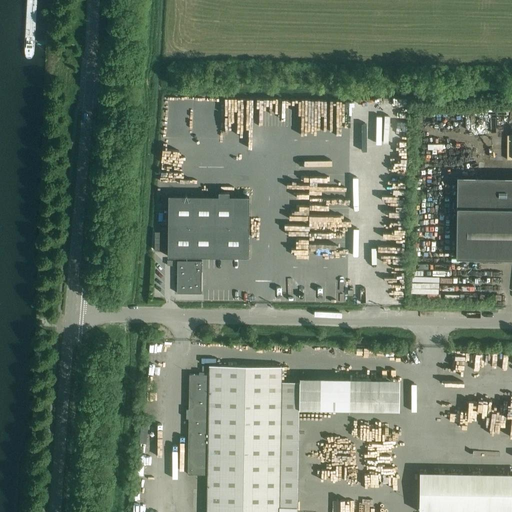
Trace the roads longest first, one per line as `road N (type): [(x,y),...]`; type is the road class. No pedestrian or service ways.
road 1 (unclassified): [(511,321),(70,314)]
road 2 (unknown): [(265,242),(266,139),(291,125),(375,134),(381,222),(358,243)]
road 3 (unclassified): [(70,314),(93,0)]
road 4 (unclassified): [(56,511),(70,314)]
road 5 (unknown): [(423,421),(345,421),(319,431),(315,511)]
